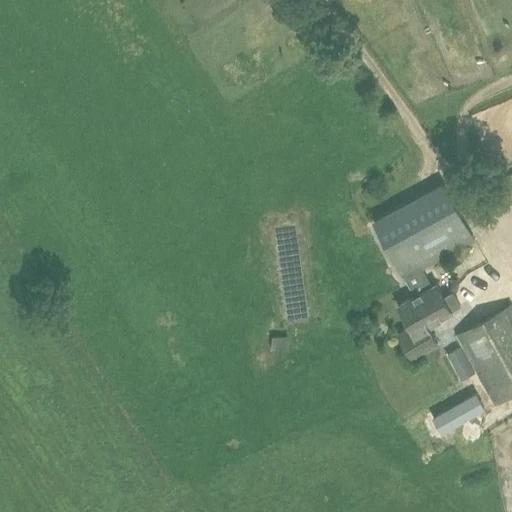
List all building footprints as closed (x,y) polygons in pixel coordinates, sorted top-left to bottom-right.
[(386,245),(401,273),(472,235),(456,207),(386,245)] [(453,311),(452,309),(461,304),(454,291),(445,296),(437,283),(397,306),(409,328),(397,335),(410,359),(436,344),(426,326),(453,311)] [(511,307),(511,306),(458,335),(496,403),(511,394),(511,307)] [(459,348),(447,355),(454,367),(465,361),(459,348)] [(484,408),(476,392),(433,413),(441,429),(484,408)]
